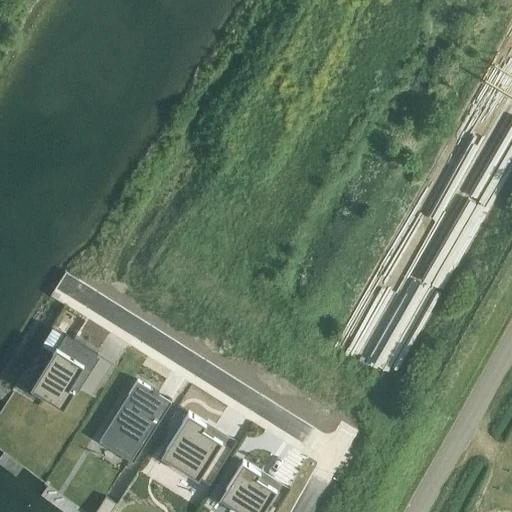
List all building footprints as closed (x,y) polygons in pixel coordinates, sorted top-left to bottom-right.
[(467,130),(491,88),(481,83),(458,124),(467,130)] [(97,354),(65,333),(57,346),(56,346),(30,387),(32,387),(63,407),(74,389),(69,386),(82,365),(87,368),(88,366),(95,354),(96,355),(97,354)] [(128,460),(131,462),(171,399),(168,396),(167,398),(158,392),(158,391),(153,388),(152,388),(137,379),(128,393),(132,396),(120,414),(121,415),(104,441),(130,457),(128,460)] [(161,453),(160,454),(198,477),(199,476),(209,482),(236,439),(235,438),(231,445),(213,434),(202,427),(206,422),(205,421),(188,411),(161,453)] [(220,494),(219,496),(244,511),(273,511),(290,487),(288,486),(284,493),(257,476),(260,470),(259,470),(242,459),(220,494)] [(105,496),(95,511),(109,511),(115,502),(105,496)]
